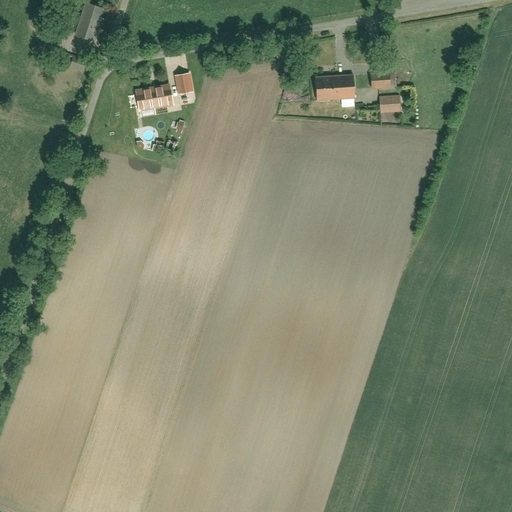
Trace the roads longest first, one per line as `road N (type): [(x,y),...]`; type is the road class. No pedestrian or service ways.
road 1 (unclassified): [(109,59),(0,398)]
road 2 (unclassified): [(109,59),(444,0)]
